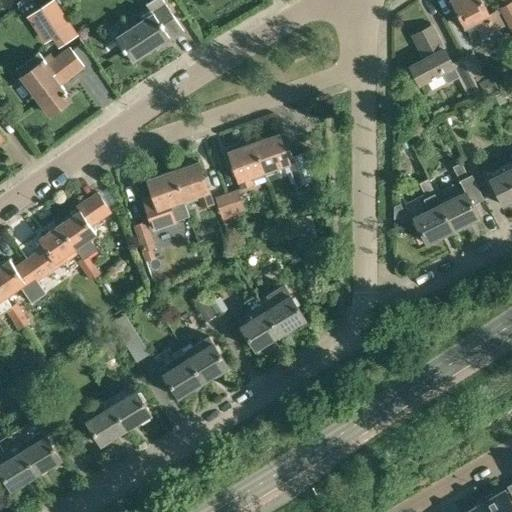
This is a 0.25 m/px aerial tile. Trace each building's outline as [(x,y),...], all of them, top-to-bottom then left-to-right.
[(58,47),(78,34),(55,0),(50,0),(26,16),(44,43),(52,38),(58,47)] [(144,19),(136,25),(116,38),(132,61),(154,46),(156,50),(184,31),(162,0),(150,0),(147,2),(152,9),(142,16),(144,19)] [(482,36),(502,25),(495,12),(490,14),(482,0),(450,0),(465,27),(474,22),(482,36)] [(511,6),(503,12),(511,29),(511,6)] [(463,57),(452,62),(433,24),(413,35),(425,59),(411,66),(419,82),(442,71),(448,82),(459,77),(467,93),(471,91),(476,102),(483,98),(478,88),(479,88),(473,76),(463,57)] [(58,85),(84,66),(70,47),(56,58),(52,53),(22,76),(50,114),(69,100),(58,85)] [(473,51),(463,57),(473,76),(483,70),(473,51)] [(498,87),(491,75),(479,82),(485,94),(498,87)] [(307,117),(317,115),(313,104),(304,107),(307,117)] [(280,133),(255,141),(265,171),(280,166),(282,172),(293,169),(280,133)] [(265,171),(255,141),(229,150),(242,187),(253,183),(251,176),(265,171)] [(200,161),(174,170),(184,200),(199,195),(203,207),(214,203),(200,161)] [(465,191),(439,203),(452,228),(478,216),(473,204),(484,199),(472,173),(467,175),(461,161),(453,165),(465,191)] [(511,200),(511,166),(490,178),(503,205),(511,200)] [(184,200),(174,170),(149,178),(157,204),(147,207),(154,227),(190,216),(184,200)] [(427,197),(435,193),(428,178),(419,182),(427,197)] [(238,188),(227,191),(234,213),(245,209),(238,188)] [(240,231),(234,213),(227,191),(215,195),(229,235),(240,231)] [(79,212),(59,226),(75,249),(76,248),(82,257),(88,253),(89,255),(98,249),(90,238),(94,235),(84,221),(93,215),(98,221),(110,213),(97,193),(76,208),(79,212)] [(394,219),(406,213),(400,203),(394,206),(394,219)] [(452,228),(439,203),(414,215),(426,240),(452,228)] [(293,217),(294,228),(293,228),(295,250),(318,248),(314,215),(293,217)] [(144,251),(156,247),(146,220),(134,224),(144,251)] [(43,247),(24,260),(38,280),(64,263),(60,258),(75,249),(59,226),(38,240),(43,247)] [(77,261),(83,270),(94,262),(89,255),(88,253),(82,257),(77,261)] [(10,259),(0,265),(0,289),(5,296),(6,296),(21,285),(31,301),(42,294),(46,292),(38,280),(24,260),(15,266),(10,259)] [(94,262),(83,270),(89,279),(101,272),(94,262)] [(269,307),(265,310),(280,334),(305,319),(283,283),(263,296),(269,307)] [(0,314),(7,310),(14,320),(24,313),(17,303),(12,306),(6,296),(5,296),(0,289),(0,314)] [(192,298),(195,303),(206,321),(215,315),(201,293),(192,298)] [(209,302),(217,315),(227,309),(219,296),(209,302)] [(280,334),(265,310),(239,326),(254,350),(280,334)] [(24,313),(14,320),(19,328),(30,321),(24,313)] [(190,341),(181,347),(202,382),(226,367),(209,337),(194,346),(190,341)] [(160,366),(163,371),(163,372),(177,397),(202,382),(181,347),(172,352),(175,357),(160,366)] [(20,381),(32,401),(45,393),(32,373),(20,381)] [(130,384),(106,399),(124,430),(149,415),(134,390),(130,384)] [(83,421),(84,420),(99,445),(124,430),(106,399),(80,415),(83,421)] [(27,423),(11,433),(35,475),(60,460),(41,429),(33,434),(27,423)] [(0,454),(0,472),(11,490),(35,475),(11,433),(0,439),(0,441),(6,451),(0,454)] [(483,501),(482,501),(488,511),(511,511),(511,502),(504,488),(495,494),(491,493),(484,497),(483,501)] [(488,511),(482,501),(463,511),(488,511)]
